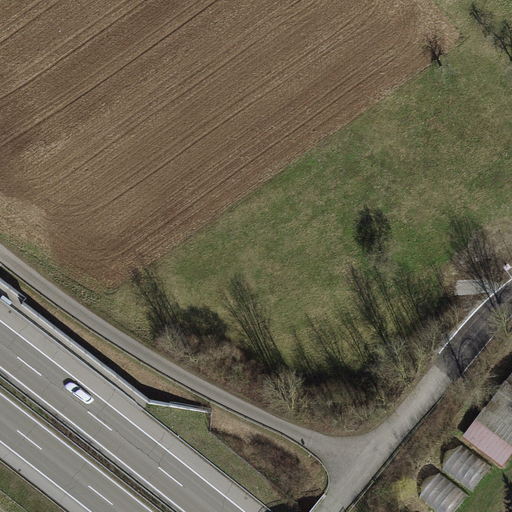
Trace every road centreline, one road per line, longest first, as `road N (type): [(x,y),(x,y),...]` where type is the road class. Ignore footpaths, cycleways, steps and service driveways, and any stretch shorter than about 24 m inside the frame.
road 1 (track): [(0,251),(131,346),(361,471)]
road 2 (motorway): [(216,511),(0,342)]
road 3 (residential): [(361,471),(511,296)]
road 4 (motorway): [(0,418),(120,511)]
